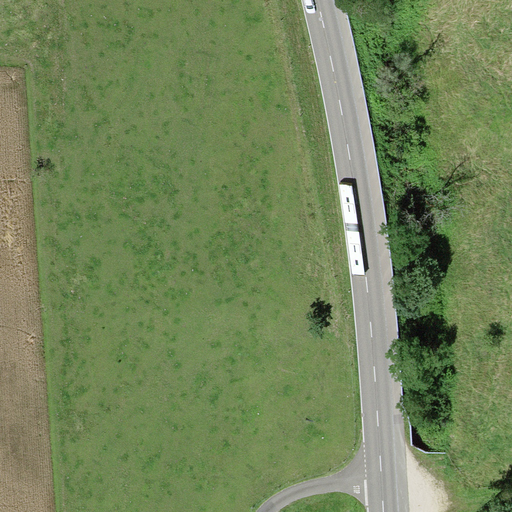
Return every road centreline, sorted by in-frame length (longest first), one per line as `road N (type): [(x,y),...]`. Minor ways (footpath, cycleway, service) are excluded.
road 1 (secondary): [(317,0),(353,193),(381,480)]
road 2 (unclassified): [(381,480),(296,494),(267,511)]
